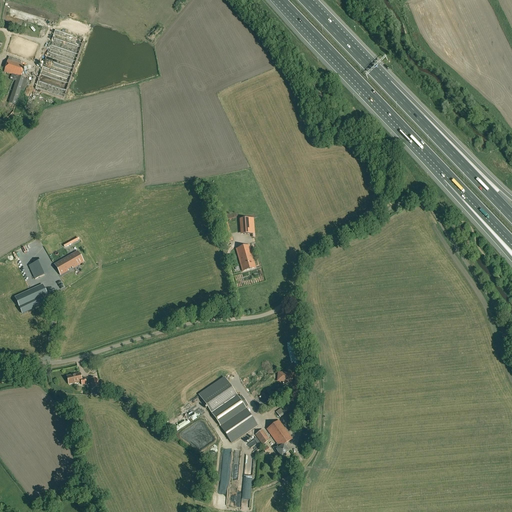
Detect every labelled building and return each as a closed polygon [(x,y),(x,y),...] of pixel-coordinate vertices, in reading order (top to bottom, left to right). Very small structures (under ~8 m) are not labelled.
[(63,98),(88,25),(60,16),(35,88),(63,98)] [(25,65),(8,59),(4,71),(11,74),(21,77),(25,65)] [(25,78),(16,76),(15,81),(9,103),(16,105),(21,90),(25,78)] [(256,217),(241,218),(242,234),(254,234),(254,238),(257,238),(256,217)] [(79,240),(78,238),(66,244),(67,247),(79,240)] [(236,249),(243,272),(255,268),(249,246),(236,249)] [(60,275),(84,262),(77,251),(54,265),(60,275)] [(34,280),(48,273),(42,260),(28,266),(34,280)] [(55,290),(49,281),(23,295),(32,311),(53,299),(49,293),(55,290)] [(281,346),(285,354),(288,352),(287,349),(291,347),(289,343),(281,346)] [(80,374),(67,376),(69,384),(81,381),(82,385),(86,384),(84,378),(81,379),(80,374)] [(303,375),(295,375),(294,384),(303,385),(303,375)] [(214,416),(239,399),(224,377),(199,394),(214,416)] [(92,389),(99,387),(97,378),(90,380),(92,389)] [(242,397),(239,399),(214,416),(219,426),(245,408),(248,406),(242,397)] [(280,418),(298,405),(294,399),(276,412),(280,418)] [(219,426),(231,443),(257,425),(245,408),(219,426)] [(281,457),(288,452),(284,445),(292,439),(279,421),(267,430),(277,444),(277,445),(273,448),(275,451),(276,450),(281,457)] [(270,440),(262,430),(255,435),(263,445),(270,440)]
